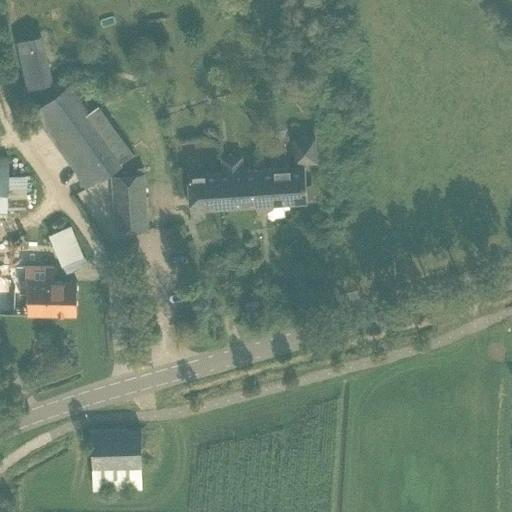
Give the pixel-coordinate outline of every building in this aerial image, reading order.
[(39,35),(17,39),(26,88),(48,84),(39,35)] [(37,111),(82,174),(91,168),(98,178),(132,153),(97,105),(86,114),(68,88),(37,111)] [(295,166),(260,169),(262,205),(307,202),(305,166),(304,166),(304,161),(316,161),(315,136),(293,138),(295,162),(295,166)] [(0,207),(22,209),(24,177),(5,175),(6,164),(0,163),(0,207)] [(222,171),(187,173),(190,209),(226,207),(262,205),(260,169),(242,170),(222,171)] [(112,175),(113,195),(145,193),(144,173),(112,175)] [(113,195),(114,214),(146,212),(145,193),(113,195)] [(146,212),(114,214),(115,231),(147,229),(146,212)] [(73,225),(53,232),(66,269),(87,262),(73,225)] [(0,311),(76,313),(77,281),(54,281),(54,266),(0,265),(0,311)] [(91,429),(92,467),(93,489),(140,487),(139,466),(142,465),(141,428),(91,429)]
